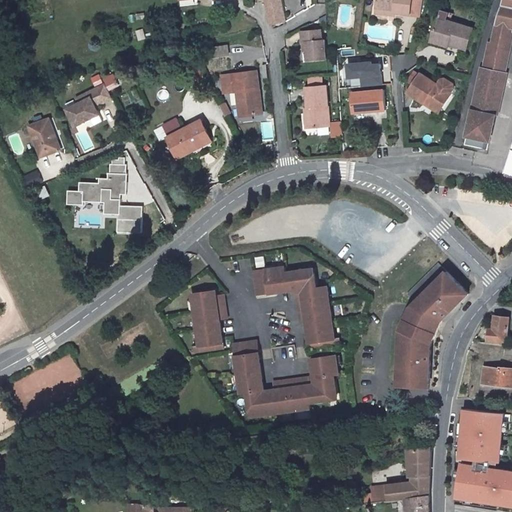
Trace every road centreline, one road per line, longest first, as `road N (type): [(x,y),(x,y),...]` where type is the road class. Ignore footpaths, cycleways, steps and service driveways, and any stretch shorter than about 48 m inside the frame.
road 1 (unclassified): [(0,369),(253,185),(286,170)]
road 2 (unclassified): [(436,511),(454,346),(501,287)]
road 3 (unclassified): [(346,168),(406,193),(501,287)]
road 4 (residential): [(314,13),(269,38),(286,170)]
